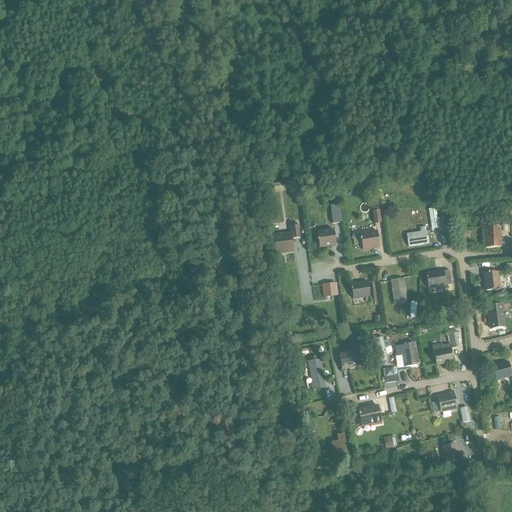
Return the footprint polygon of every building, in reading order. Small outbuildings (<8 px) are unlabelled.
[(291,181),(273,184),(274,192),(292,189),(291,181)] [(336,200),(329,201),(333,225),(343,223),(340,205),(337,205),(336,200)] [(377,201),(371,202),(373,212),(372,212),(374,224),(381,223),(379,210),(379,211),(377,201)] [(511,214),(511,208),(501,208),(501,220),(511,218),(511,214)] [(432,229),(439,228),(436,209),(428,210),(432,229)] [(292,239),(300,238),(299,225),(290,226),(291,233),(273,236),(276,254),(294,252),(292,239)] [(500,248),(499,226),(485,226),(486,249),(500,248)] [(426,227),(419,228),(420,232),(407,234),(409,247),(428,244),(426,231),(426,227)] [(336,246),(333,230),(318,232),(320,248),(336,246)] [(362,244),(362,250),(379,247),(376,231),(360,233),(360,234),(352,235),(354,245),(362,244)] [(445,286),(451,285),(449,271),(426,275),(428,289),(445,286)] [(506,288),(504,272),(498,273),(500,289),(506,288)] [(500,289),(498,273),(484,274),(486,291),(500,290),(500,289)] [(407,302),(404,279),(390,281),(393,304),(407,302)] [(351,285),(353,300),(370,297),(368,283),(351,285)] [(328,299),(327,297),(337,296),(335,284),(323,286),(325,300),(328,299)] [(502,304),(486,306),(487,312),(489,312),(491,330),(504,328),(502,310),(503,310),(502,304)] [(420,317),(427,316),(426,305),(420,305),(421,311),(419,312),(420,317)] [(452,348),(459,347),(456,333),(449,335),(452,348)] [(368,342),(358,344),(360,353),(370,350),(368,342)] [(395,347),(396,357),(404,356),(406,367),(418,365),(414,343),(408,344),(408,345),(395,347)] [(436,366),(453,363),(449,345),(442,347),(432,349),(436,366)] [(358,366),(355,351),(339,354),(342,370),(358,366)] [(309,382),(310,384),(311,384),(312,390),(324,388),(323,383),(325,382),(320,359),(308,362),(312,382),(309,382)] [(491,368),(495,382),(511,377),(508,363),(491,368)] [(393,368),(384,369),(385,376),(395,374),(393,368)] [(386,384),(396,382),(395,374),(385,376),(386,384)] [(438,402),(431,404),(433,413),(456,408),(456,407),(457,406),(457,403),(455,403),(453,391),(447,393),(448,395),(445,396),(445,397),(438,398),(438,402)] [(373,408),(358,411),(361,428),(369,426),(370,427),(382,424),(380,417),(377,405),(372,406),(373,408)] [(467,408),(460,410),(463,423),(470,422),(467,408)] [(349,454),(345,435),(339,437),(340,441),(333,442),(336,457),(343,455),(344,456),(349,454)] [(383,438),(386,451),(394,449),(391,437),(383,438)] [(308,439),(310,451),(307,452),(308,456),(308,455),(309,458),(308,458),(310,466),(314,465),(313,461),(313,457),(312,457),(312,455),(318,454),(317,450),(315,438),(308,439)] [(442,463),(444,463),(445,464),(459,462),(456,445),(442,447),(444,457),(441,457),(442,463)] [(344,465),(352,463),(351,457),(343,458),(344,465)] [(429,473),(440,472),(439,464),(428,465),(429,473)]
